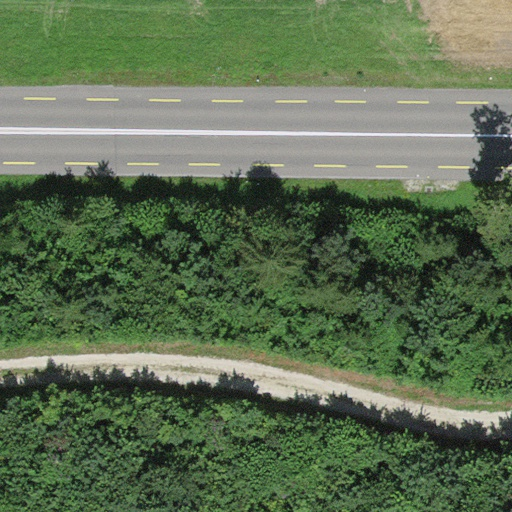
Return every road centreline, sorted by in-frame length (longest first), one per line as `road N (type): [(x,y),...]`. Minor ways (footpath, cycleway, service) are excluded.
road 1 (track): [(511,416),(478,422),(242,374),(142,365),(0,375)]
road 2 (primary): [(0,128),(511,135)]
